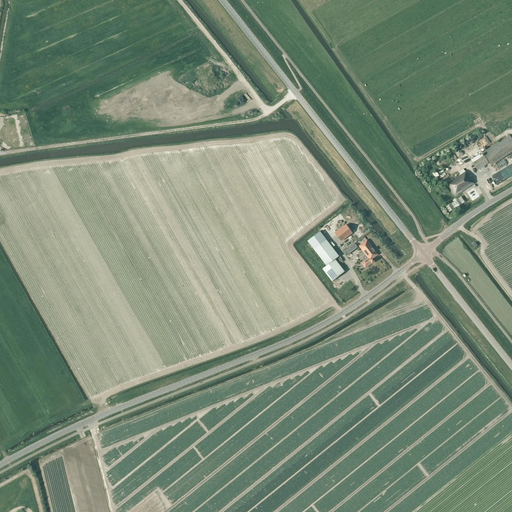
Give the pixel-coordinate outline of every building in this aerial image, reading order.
[(484,156),(473,163),(478,170),(482,167),(484,166),(489,163),(484,156)] [(460,175),(447,184),(456,196),(474,183),(468,175),(465,172),(460,175)] [(341,241),(352,233),(346,225),(335,233),(341,241)] [(320,232),(308,241),(314,250),(327,266),(335,259),(339,256),(327,240),(320,232)] [(372,263),(375,261),(373,259),(379,255),(367,239),(359,246),(368,258),(361,263),(365,268),(369,265),(372,263)] [(345,272),(335,259),(327,266),(323,269),(333,281),(345,272)]
